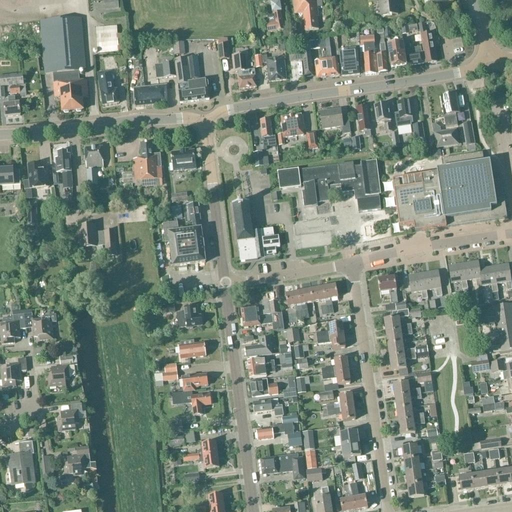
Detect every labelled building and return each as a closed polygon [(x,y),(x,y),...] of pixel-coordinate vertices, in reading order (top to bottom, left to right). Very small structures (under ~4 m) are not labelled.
[(117,0),(105,0),(106,10),(119,9),(117,0)] [(305,32),(318,30),(317,18),(318,18),(317,8),(322,8),(321,0),(293,0),(295,15),(303,14),(305,32)] [(379,0),(381,17),(398,16),(397,2),(398,2),(397,0),(379,0)] [(424,0),(426,8),(455,3),(454,0),(424,0)] [(275,23),(266,25),(268,34),(276,32),(284,31),(279,3),(272,4),(275,23)] [(86,72),(81,19),(40,23),(45,75),(52,75),(54,99),(61,98),(62,113),(83,111),(82,100),(89,99),(87,82),(79,82),(79,72),(86,72)] [(98,54),(108,54),(126,53),(124,36),(117,36),(117,27),(96,29),(98,54)] [(436,63),(432,35),(426,36),(421,36),(425,64),(436,63)] [(365,75),(376,74),(375,55),(373,55),(372,46),(374,46),(374,38),(360,39),(361,47),(365,47),(365,50),(364,50),(364,55),(365,75)] [(230,61),(228,40),(218,40),(219,62),(230,61)] [(328,78),(325,50),(324,41),(317,42),(318,50),(320,51),(322,63),(315,64),(317,80),(328,78)] [(403,42),(407,67),(424,65),(421,49),(410,50),(409,41),(403,42)] [(185,55),(184,43),(173,44),(174,57),(177,78),(180,105),(209,101),(207,82),(194,84),(193,80),(200,79),(197,58),(184,60),(184,55),(185,55)] [(301,44),(302,52),(303,62),(305,78),(313,78),(309,44),(301,44)] [(387,72),(387,71),(384,45),(380,45),(381,56),(376,56),(378,73),(387,72)] [(387,47),(391,70),(398,69),(400,71),(405,71),(406,68),(403,45),(387,47)] [(328,78),(339,77),(337,61),(332,62),(330,49),(325,50),(328,78)] [(303,62),(302,52),(289,53),(290,63),(303,62)] [(340,55),(342,77),(359,76),(357,53),(340,55)] [(240,90),(256,88),(254,71),(247,72),(245,56),(232,57),(234,73),(238,73),(240,90)] [(174,57),(158,60),(159,66),(155,67),(157,80),(177,78),(174,57)] [(284,67),(283,59),(267,61),(267,57),(255,58),(256,69),(262,68),(262,65),(267,64),(269,83),(286,81),(284,67)] [(102,106),(118,104),(116,91),(114,91),(111,73),(98,75),(102,106)] [(23,75),(0,77),(0,87),(24,86),(23,75)] [(26,97),(25,86),(9,88),(10,96),(20,95),(20,98),(26,97)] [(135,108),(147,107),(145,89),(145,86),(138,86),(138,90),(133,91),(135,108)] [(166,87),(145,89),(147,107),(167,105),(166,87)] [(460,114),(457,95),(440,98),(445,129),(458,127),(456,115),(460,114)] [(4,106),(5,118),(20,117),(19,104),(15,105),(14,98),(8,98),(9,105),(4,106)] [(412,124),(409,102),(398,104),(399,114),(395,115),(397,129),(411,127),(411,125),(412,124)] [(392,133),(387,105),(374,107),(377,124),(384,123),(385,134),(392,133)] [(371,138),(367,108),(357,109),(360,132),(364,132),(365,139),(371,138)] [(340,111),(320,114),(323,131),(342,128),(343,136),(351,135),(348,118),(341,119),(340,111)] [(303,135),(301,117),(281,119),(283,130),(284,130),(284,136),(283,135),(277,136),(279,147),(285,146),(284,138),(303,135)] [(272,138),(270,121),(260,122),(262,139),(264,151),(267,151),(266,148),(270,148),(269,138),(272,138)] [(425,140),(422,124),(412,126),(415,141),(425,140)] [(475,145),(472,124),(462,125),(466,146),(475,145)] [(455,132),(435,136),(437,149),(458,145),(455,132)] [(317,150),(315,134),(306,135),(308,151),(317,150)] [(359,139),(351,140),(353,152),(360,151),(359,139)] [(152,155),(152,144),(140,145),(142,159),(133,160),(135,182),(162,180),(160,155),(152,155)] [(103,168),(102,148),(85,150),(86,169),(103,168)] [(56,160),(57,174),(62,174),(64,190),(73,190),(70,156),(67,156),(67,153),(58,154),(58,160),(56,160)] [(196,170),(194,153),(172,155),(174,173),(196,170)] [(262,153),(253,154),(255,168),(263,167),(262,153)] [(483,163),(482,154),(441,160),(442,170),(436,171),(437,175),(392,181),(399,228),(414,226),(415,233),(422,232),(507,219),(501,180),(492,181),(489,163),(483,163)] [(359,212),(383,210),(376,162),(360,164),(361,167),(354,168),(353,164),(338,166),(299,171),(277,173),(279,191),(301,189),(300,186),(303,185),(304,192),(302,192),(304,209),(318,207),(317,204),(330,203),(328,188),(341,186),(342,194),(357,192),(359,212)] [(41,165),(28,167),(29,182),(23,183),(24,192),(43,190),(42,181),(41,165)] [(0,191),(0,192),(0,190),(0,187),(21,186),(20,172),(17,173),(16,174),(13,174),(12,170),(0,171),(0,191)] [(97,187),(96,171),(86,171),(87,187),(97,187)] [(187,194),(171,196),(172,204),(188,202),(187,194)] [(253,233),(249,203),(233,205),(240,263),(265,260),(264,257),(277,255),(276,248),(280,248),(278,238),(274,238),(273,229),(260,231),(260,232),(253,233)] [(192,223),(198,222),(200,222),(198,205),(189,206),(191,223),(192,223)] [(37,226),(36,206),(26,207),(27,226),(37,226)] [(200,230),(194,231),(175,233),(175,231),(178,230),(177,224),(163,226),(166,244),(170,243),(173,268),(205,264),(201,230),(200,230)] [(116,257),(114,232),(104,233),(104,236),(95,236),(95,226),(79,228),(81,249),(96,248),(96,247),(105,246),(106,258),(116,257)] [(482,288),(479,271),(478,263),(463,265),(466,282),(476,281),(477,289),(482,288)] [(467,290),(466,282),(463,265),(449,268),(451,285),(461,283),(462,291),(467,290)] [(508,266),(494,268),(496,285),(506,284),(507,292),(511,290),(511,283),(508,266)] [(496,285),(494,268),(479,271),(482,288),(491,286),(493,294),(498,293),(496,285)] [(438,273),(423,275),(426,292),(435,290),(437,298),(442,297),(438,273)] [(427,300),(426,292),(423,275),(409,278),(411,294),(421,293),(422,301),(427,300)] [(378,281),(380,294),(389,293),(390,301),(391,305),(398,304),(397,300),(396,292),(395,278),(378,281)] [(327,307),(328,315),(329,315),(330,319),(338,318),(337,312),(333,313),(331,301),(338,299),(336,287),(323,289),(326,302),(327,307)] [(313,304),(326,302),(323,289),(311,292),(313,304)] [(313,304),(311,292),(298,294),(303,320),(309,319),(306,305),(313,304)] [(298,321),(303,320),(298,294),(286,296),(288,309),(295,307),(298,321)] [(241,310),(242,319),(260,317),(279,314),(278,303),(269,304),(258,308),(241,310)] [(175,313),(174,306),(162,308),(163,315),(175,313)] [(497,323),(511,320),(511,309),(511,306),(494,309),(496,318),(488,320),(489,325),(497,323)] [(184,314),(176,315),(177,331),(185,330),(185,325),(186,325),(186,329),(187,329),(187,330),(193,329),(193,328),(202,327),(201,317),(198,317),(197,307),(184,309),(185,316),(184,316),(184,314)] [(32,311),(24,312),(24,313),(26,330),(33,330),(33,338),(39,338),(40,342),(53,341),(51,324),(56,324),(56,316),(44,317),(45,320),(33,322),(32,311)] [(420,311),(409,312),(410,319),(421,318),(420,311)] [(6,327),(0,328),(2,346),(15,344),(15,340),(20,339),(20,331),(26,330),(24,313),(24,312),(17,313),(13,313),(13,314),(14,323),(6,324),(6,327)] [(260,317),(242,319),(243,329),(273,325),(272,317),(260,319),(260,317)] [(386,334),(411,330),(411,326),(403,327),(404,327),(400,328),(399,319),(384,321),(386,334)] [(511,335),(511,320),(497,323),(498,333),(490,334),(491,339),(499,338),(511,335)] [(317,340),(343,337),(342,324),(329,326),(330,334),(324,335),(324,334),(317,335),(317,340)] [(411,330),(386,334),(388,347),(402,345),(401,336),(405,335),(405,337),(412,336),(411,330)] [(296,331),(286,333),(287,345),(298,343),(296,331)] [(511,350),(511,335),(499,338),(501,347),(493,348),(493,354),(511,350)] [(343,337),(317,340),(318,346),(332,344),(333,351),(345,349),(343,337)] [(270,339),(260,340),(261,348),(246,349),(247,359),(272,356),(270,339)] [(181,347),(179,348),(180,357),(189,356),(190,359),(206,357),(204,345),(194,346),(194,342),(181,343),(181,347)] [(402,345),(388,347),(389,359),(415,356),(414,351),(407,352),(404,353),(402,345)] [(416,356),(428,354),(427,347),(415,349),(416,356)] [(302,348),(294,349),(296,360),(304,359),(302,348)] [(415,356),(389,359),(391,372),(406,370),(405,361),(408,360),(409,362),(416,361),(415,356)] [(73,357),(59,359),(60,366),(73,365),(73,357)] [(1,372),(3,389),(16,387),(16,383),(22,383),(21,373),(27,372),(26,360),(18,361),(18,366),(7,367),(7,371),(1,372)] [(248,362),(249,371),(275,367),(274,362),(268,363),(268,365),(264,365),(264,360),(248,362)] [(321,371),(322,376),(348,372),(347,360),(334,361),(335,368),(329,369),(329,370),(321,371)] [(306,361),(294,363),(296,372),(308,370),(306,361)] [(490,372),(488,362),(471,364),(473,375),(490,372)] [(508,371),(509,381),(511,380),(511,366),(507,367),(507,365),(504,366),(503,363),(490,365),(492,375),(505,373),(505,372),(508,371)] [(157,376),(177,374),(176,365),(164,367),(164,368),(160,368),(159,366),(156,366),(157,376)] [(275,367),(249,371),(250,380),(266,378),(265,372),(269,372),(269,374),(275,374),(275,367)] [(48,376),(49,389),(66,387),(65,381),(69,381),(68,368),(51,369),(52,376),(48,376)] [(350,385),(348,372),(322,376),(323,381),(337,379),(338,387),(350,385)] [(177,374),(157,376),(154,376),(155,383),(163,382),(163,383),(178,382),(177,374)] [(432,383),(430,374),(416,376),(418,385),(432,383)] [(184,394),(192,393),(195,393),(195,389),(198,388),(198,387),(208,386),(207,377),(201,377),(200,376),(182,379),(184,394)] [(304,379),(296,380),(298,395),(306,394),(304,379)] [(267,381),(250,383),(252,399),(278,395),(276,386),(268,387),(267,381)] [(395,399),(421,395),(420,390),(413,391),(413,393),(409,393),(408,384),(393,386),(395,399)] [(296,391),(283,392),(284,400),(292,399),(297,398),(296,391)] [(211,405),(210,397),(202,398),(202,396),(193,397),(192,393),(184,394),(172,395),(173,407),(192,405),(194,418),(202,417),(201,407),(211,405)] [(333,401),(332,393),(320,394),(320,402),(333,401)] [(327,407),(327,412),(354,408),(352,395),(339,397),(340,405),(327,407)] [(395,399),(397,411),(411,409),(410,400),(414,400),(414,401),(421,400),(421,395),(395,399)] [(481,400),(483,407),(494,405),(493,399),(481,400)] [(272,409),(271,402),(253,404),(254,415),(275,412),(275,418),(283,417),(282,407),(272,409)] [(82,413),(82,405),(70,406),(70,412),(61,413),(61,420),(57,420),(59,434),(76,432),(75,426),(79,425),(78,414),(82,413)] [(495,412),(494,405),(483,407),(484,414),(495,412)] [(355,421),(354,408),(327,412),(328,417),(342,415),(343,423),(355,421)] [(398,424),(424,420),(423,415),(416,416),(416,418),(413,418),(411,409),(397,411),(398,424)] [(282,426),(292,425),(298,424),(297,417),(282,419),(282,426)] [(424,420),(398,424),(400,436),(415,434),(414,425),(417,425),(418,426),(425,425),(424,420)] [(183,434),(182,425),(167,426),(168,436),(183,434)] [(293,433),(292,425),(282,426),(272,428),(272,430),(257,432),(258,442),(274,440),(273,436),(293,433)] [(312,433),(302,434),(304,452),(314,451),(312,433)] [(359,445),(357,433),(340,435),(341,448),(359,445)] [(302,447),(300,434),(287,435),(289,449),(302,447)] [(185,447),(184,437),(169,439),(170,448),(185,447)] [(437,438),(425,440),(426,446),(438,444),(437,438)] [(500,441),(480,444),(481,451),(501,448),(500,441)] [(32,443),(19,444),(20,456),(9,457),(12,486),(34,484),(31,456),(34,455),(32,443)] [(203,458),(218,456),(216,443),(201,445),(203,458)] [(361,458),(359,445),(341,448),(343,460),(361,458)] [(402,449),(404,462),(419,460),(417,447),(402,449)] [(81,470),(91,469),(88,449),(77,450),(78,458),(68,460),(68,465),(64,465),(65,479),(82,477),(81,470)] [(317,470),(315,452),(305,453),(307,471),(317,470)] [(219,468),(218,456),(203,458),(199,458),(183,460),(184,463),(199,461),(199,464),(204,464),(204,470),(219,468)] [(305,480),(304,472),(302,459),(297,460),(297,456),(260,461),(262,477),(293,473),(294,481),(305,480)] [(53,478),(50,457),(41,459),(43,480),(53,478)] [(404,462),(405,475),(420,473),(419,460),(404,462)] [(363,469),(362,465),(352,467),(353,471),(352,471),(355,485),(363,484),(360,470),(363,469)] [(308,484),(322,482),(321,471),(306,473),(308,484)] [(511,486),(509,471),(496,473),(499,488),(511,486)] [(405,475),(407,487),(422,485),(420,473),(405,475)] [(499,488),(496,473),(484,475),(486,489),(499,488)] [(200,483),(198,474),(184,476),(185,485),(200,483)] [(474,491),(486,489),(484,475),(471,477),(474,491)] [(474,491),(471,477),(459,478),(461,493),(474,491)] [(201,492),(200,485),(186,487),(187,494),(201,492)] [(427,488),(427,485),(422,485),(407,487),(409,500),(424,498),(423,489),(427,488)] [(350,487),(355,511),(368,510),(365,498),(358,499),(355,486),(350,487)] [(355,511),(350,487),(345,488),(348,501),(340,502),(341,511),(355,511)] [(317,511),(331,511),(330,498),(329,498),(328,489),(322,490),(323,499),(316,500),(317,511)] [(208,497),(210,510),(224,508),(223,495),(208,497)]
